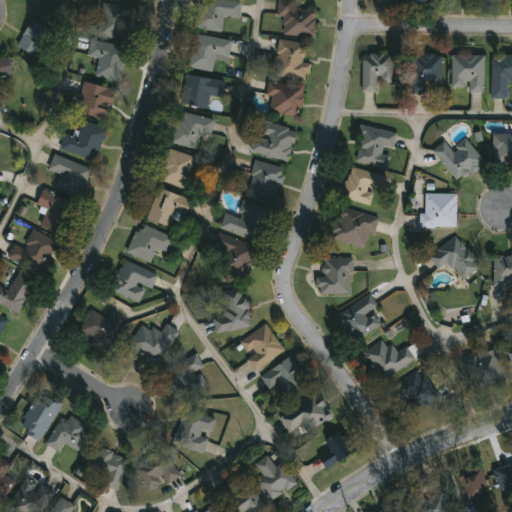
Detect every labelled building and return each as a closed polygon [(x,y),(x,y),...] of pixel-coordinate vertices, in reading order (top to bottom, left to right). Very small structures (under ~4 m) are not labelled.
[(238,0),(237,16),(223,15),(221,30),(195,28),(197,0),(238,0)] [(275,15),(277,0),(315,4),(312,36),(281,33),(283,15),(275,15)] [(125,39),(96,35),(101,2),(130,6),(125,39)] [(14,44),(30,18),(54,33),(38,59),(14,44)] [(228,39),(225,55),(214,53),(211,70),(186,66),(192,33),(228,39)] [(308,62),(306,78),(273,74),(277,39),(304,42),(301,61),(308,62)] [(93,74),(97,57),(91,56),(94,40),(124,47),(116,79),(93,74)] [(360,52),(391,52),(391,81),(376,81),(376,91),(361,91),(360,52)] [(440,52),(439,82),(423,82),(423,93),(405,92),(406,52),(440,52)] [(467,87),(450,87),(450,54),(482,54),(482,91),(467,91),(467,87)] [(511,54),(511,75),(507,75),(507,97),(490,97),(491,54),(511,54)] [(0,75),(0,56),(8,55),(11,74),(0,75)] [(206,107),(180,103),(184,74),(223,80),(221,97),(207,94),(206,107)] [(302,83),(299,114),(269,112),(270,95),(265,94),(267,80),(302,83)] [(106,118),(75,112),(82,81),(112,87),(106,118)] [(204,150),(170,141),(179,110),(212,119),(204,150)] [(63,132),(75,136),(80,119),(104,126),(94,159),(58,148),(63,132)] [(295,128),(287,161),(250,152),(258,119),(295,128)] [(395,131),(391,150),(388,150),(385,167),(353,161),(360,124),(395,131)] [(492,132),(511,132),(511,163),(491,163),(492,132)] [(430,150),(442,139),(450,149),(463,137),(483,159),(458,181),(430,150)] [(185,187),(157,179),(166,147),(193,155),(185,187)] [(47,168),(52,154),(89,166),(79,195),(55,187),(59,172),(47,168)] [(244,192),(254,159),(282,167),(273,200),(244,192)] [(372,186),(368,204),(342,197),(350,166),(384,175),(380,188),(372,186)] [(174,211),(169,226),(145,218),(155,186),(189,197),(184,214),(174,211)] [(39,226),(45,208),(35,204),(40,190),(71,201),(59,234),(39,226)] [(455,226),(422,226),(422,192),(455,192),(455,226)] [(235,216),(242,199),(268,209),(255,241),(219,226),(224,212),(235,216)] [(368,248),(329,239),(337,206),(375,215),(368,248)] [(153,251),(148,262),(125,251),(139,222),(169,237),(161,255),(153,251)] [(6,256),(14,242),(21,247),(31,229),(55,242),(38,273),(6,256)] [(218,233),(251,244),(238,282),(216,274),(220,263),(209,259),(218,233)] [(461,278),(447,260),(436,268),(427,255),(455,234),(478,266),(461,278)] [(511,283),(492,283),(492,253),(511,253),(511,283)] [(349,293),(316,293),(316,275),(321,275),(321,256),(349,256),(349,293)] [(108,288),(122,258),(156,273),(149,287),(144,284),(136,301),(108,288)] [(15,311),(0,303),(0,285),(6,289),(16,271),(33,280),(15,311)] [(214,332),(211,316),(221,314),(216,292),(242,286),(250,325),(214,332)] [(375,305),(369,309),(378,324),(352,341),(335,315),(368,293),(375,305)] [(87,344),(91,336),(78,329),(89,308),(106,317),(109,311),(122,317),(103,352),(87,344)] [(0,334),(9,321),(0,315),(0,334)] [(159,332),(164,322),(177,329),(158,363),(126,346),(140,321),(159,332)] [(283,348),(254,370),(245,358),(248,356),(237,342),(264,322),(283,348)] [(393,352),(405,344),(413,358),(380,380),(361,351),(383,337),(393,352)] [(501,380),(471,386),(464,354),(494,347),(501,380)] [(162,368),(196,353),(202,366),(197,369),(204,385),(176,398),(162,368)] [(278,380),(268,388),(259,375),(288,354),(308,382),(289,396),(278,380)] [(409,415),(389,386),(418,367),(438,395),(409,415)] [(305,431),(298,422),(287,430),(277,415),(313,390),(330,414),(305,431)] [(37,439),(16,425),(39,391),(60,405),(37,439)] [(43,441),(65,411),(91,430),(75,450),(63,441),(56,451),(43,441)] [(210,433),(207,432),(203,450),(182,446),(189,411),(213,416),(210,433)] [(319,458),(329,450),(323,441),(339,429),(353,448),(325,467),(319,458)] [(101,484),(105,472),(84,466),(90,445),(126,456),(116,488),(101,484)] [(146,490),(135,465),(166,450),(178,475),(146,490)] [(274,465),(280,461),(294,482),(268,499),(255,480),(262,475),(253,462),(266,453),(274,465)] [(0,456),(20,468),(0,502),(0,456)] [(488,488),(469,496),(458,469),(477,461),(488,488)] [(38,511),(6,511),(4,511),(22,474),(50,488),(38,511)] [(414,511),(407,491),(419,486),(423,498),(440,491),(447,511),(414,511)] [(256,509),(225,509),(225,491),(256,491),(256,509)] [(46,511),(58,495),(73,505),(68,511),(46,511)] [(372,511),(393,498),(402,511),(372,511)]
